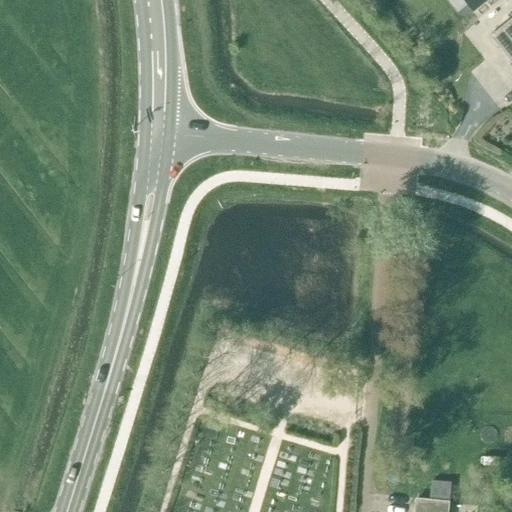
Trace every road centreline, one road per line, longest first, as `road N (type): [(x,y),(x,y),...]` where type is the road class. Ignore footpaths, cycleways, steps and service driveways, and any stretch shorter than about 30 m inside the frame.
road 1 (residential): [(361,511),(387,186)]
road 2 (primary): [(68,511),(132,287)]
road 3 (primary): [(391,157),(168,134)]
road 4 (primary): [(132,287),(156,214),(168,134)]
road 5 (primary): [(142,131),(132,287)]
road 6 (primary): [(168,134),(166,0)]
road 7 (primary): [(139,0),(142,131)]
road 8 (primary): [(511,191),(445,164),(391,157)]
